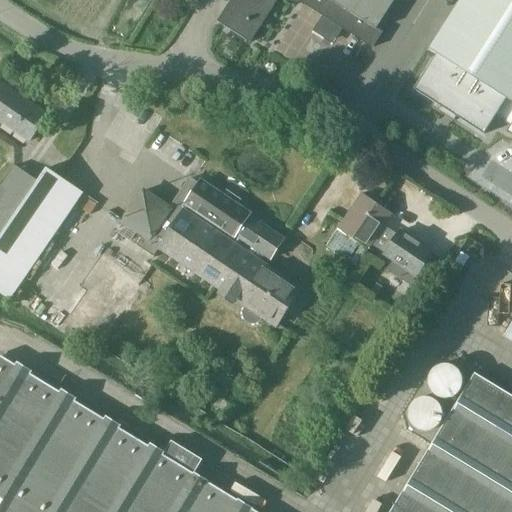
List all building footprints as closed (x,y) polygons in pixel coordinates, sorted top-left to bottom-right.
[(250,42),(277,0),(229,0),(217,21),(250,42)] [(296,0),(322,16),(316,25),(335,37),(341,28),(372,48),(382,32),(375,28),(392,0),(296,0)] [(437,55),(415,90),(442,107),(439,111),(441,113),(444,108),(455,116),(453,120),(455,121),(457,117),(485,135),(496,118),(510,127),(507,132),(509,133),(511,135),(511,0),(461,0),(429,50),(437,55)] [(0,116),(32,138),(48,115),(2,84),(0,86),(0,116)] [(0,291),(13,300),(84,193),(48,170),(40,183),(17,167),(0,192),(0,291)] [(271,259),(285,238),(237,206),(239,203),(238,199),(230,193),(226,193),(223,197),(201,182),(187,204),(271,259)] [(122,221),(160,246),(223,288),(219,294),(233,304),(237,298),(247,305),(243,312),(243,316),(245,320),(248,323),(251,324),(255,324),(260,322),(264,316),(277,325),(300,290),(183,212),(182,214),(144,188),(122,221)] [(357,267),(369,249),(392,215),(362,194),(327,247),(357,267)] [(422,276),(419,274),(432,254),(400,232),(386,254),(393,259),(386,269),(414,288),(422,276)] [(458,258),(477,269),(488,251),(469,240),(458,258)] [(511,322),(503,340),(511,344),(511,322)] [(0,511),(511,511),(511,397),(476,375),(391,511),(255,511),(195,475),(204,460),(172,441),(163,456),(0,356),(0,511)] [(431,367),(436,397),(462,392),(456,362),(431,367)] [(411,423),(438,427),(442,398),(415,394),(411,423)]
